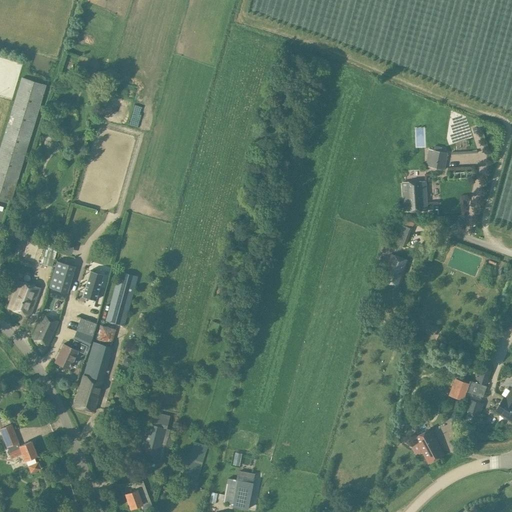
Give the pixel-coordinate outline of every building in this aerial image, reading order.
[(251,0),(250,7),(262,10),(264,2),(263,2),(263,0),(251,0)] [(288,0),(300,8),(302,6),(312,8),(316,1),(319,0),(288,0)] [(46,85),(21,77),(0,145),(0,197),(11,201),(46,85)] [(416,127),(416,146),(425,145),(424,127),(416,127)] [(434,150),(431,167),(443,169),(446,152),(434,150)] [(511,158),(497,218),(511,221),(511,158)] [(448,177),(438,176),(437,194),(447,194),(448,177)] [(427,211),(425,181),(402,182),(404,212),(427,211)] [(414,223),(406,220),(404,225),(401,224),(395,243),(405,247),(414,223)] [(26,230),(13,227),(9,239),(14,240),(11,252),(20,254),(26,230)] [(58,236),(49,234),(40,263),(51,267),(58,244),(56,243),(58,236)] [(408,260),(391,255),(382,280),(399,285),(408,260)] [(75,266),(56,261),(49,288),(67,293),(75,266)] [(103,274),(89,271),(82,297),(96,300),(103,274)] [(38,287),(17,280),(7,307),(28,315),(38,287)] [(135,286),(116,281),(106,320),(124,325),(135,286)] [(59,321),(41,314),(30,337),(47,345),(59,321)] [(81,318),(77,330),(91,335),(96,324),(81,318)] [(212,321),(209,332),(217,334),(220,324),(212,321)] [(116,329),(101,325),(97,339),(112,343),(116,329)] [(93,336),(76,330),(72,339),(89,347),(93,336)] [(88,356),(107,362),(112,347),(92,341),(88,356)] [(76,352),(63,346),(55,363),(68,369),(76,352)] [(126,358),(123,359),(123,362),(124,365),(127,366),(130,365),(131,361),(129,359),(126,358)] [(474,380),(486,384),(492,366),(483,363),(479,376),(475,376),(474,380)] [(102,383),(82,377),(73,406),(93,411),(102,383)] [(470,380),(469,383),(466,391),(483,397),(486,386),(470,380)] [(457,398),(464,400),(466,391),(469,383),(463,381),(457,398)] [(511,388),(505,399),(504,398),(495,411),(511,421),(511,388)] [(472,400),(468,411),(477,414),(481,403),(472,400)] [(415,417),(413,406),(405,407),(407,419),(415,417)] [(170,415),(151,410),(138,456),(158,461),(158,459),(165,461),(173,430),(166,429),(170,415)] [(36,462),(34,456),(35,456),(29,441),(19,445),(11,424),(0,428),(0,432),(6,448),(7,448),(8,451),(7,451),(10,458),(21,453),(24,460),(25,460),(30,473),(41,469),(38,461),(36,462)] [(430,428),(414,436),(428,463),(444,454),(430,428)] [(208,445),(194,441),(182,481),(196,485),(208,445)] [(236,452),(233,465),(240,466),(242,453),(236,452)] [(255,473),(238,471),(237,479),(228,478),(224,502),(233,503),(233,506),(249,509),(255,473)] [(152,508),(149,500),(141,480),(133,483),(136,489),(125,494),(130,507),(141,503),(144,511),(152,508)]
